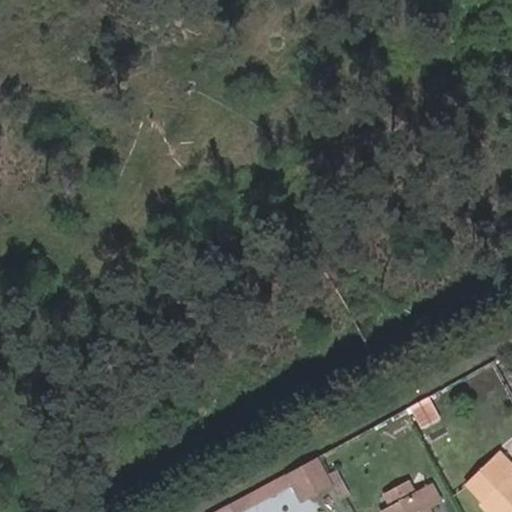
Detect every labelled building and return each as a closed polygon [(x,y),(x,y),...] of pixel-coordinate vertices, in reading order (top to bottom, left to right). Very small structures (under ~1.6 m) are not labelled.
[(411,410),(421,431),(442,420),(431,399),(411,410)] [(511,474),(511,467),(501,456),(470,485),(484,502),(481,505),(487,511),(511,511),(511,477),(510,476),(511,474)] [(299,504),(332,487),(317,460),(287,477),(299,504)] [(422,496),(430,510),(442,503),(434,489),(422,496)] [(430,511),(430,510),(422,496),(394,511),(430,511)]
